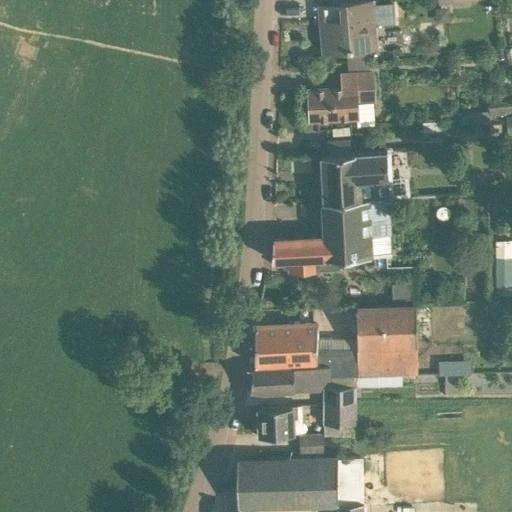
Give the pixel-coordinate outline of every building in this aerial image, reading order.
[(368,48),(366,26),(374,25),(372,1),(341,3),(343,20),(320,22),(323,52),(368,48)] [(374,125),(372,93),(371,74),(344,75),(345,88),(309,90),(310,119),(356,117),(356,126),(374,125)] [(511,97),(488,99),(489,110),(458,112),(459,119),(511,114),(511,97)] [(389,180),(389,152),(351,153),(350,141),(325,142),(325,154),(321,154),(323,202),(390,198),(389,180)] [(328,258),(340,258),(372,256),(371,236),(392,235),(390,198),(323,202),(325,237),(328,237),(328,258)] [(340,269),(340,258),(328,258),(328,237),(325,237),(273,239),(271,261),(290,259),(290,264),(292,264),(292,271),(340,269)] [(511,293),(511,238),(494,238),(493,294),(511,293)] [(255,326),(255,365),(331,362),(332,367),(331,379),(352,377),(416,376),(414,306),(354,307),(355,350),(332,351),(331,341),(316,341),(316,325),(255,326)] [(332,367),(252,369),(250,392),(321,390),(322,402),(354,402),(354,389),(352,389),(352,377),(331,379),(332,367)] [(354,402),(322,402),(323,438),(355,437),(354,402)] [(298,406),(257,406),(258,434),(292,434),(292,420),(298,420),(298,406)] [(322,451),(321,432),(309,433),(309,452),(322,451)] [(335,504),(335,502),(337,502),(336,457),(237,459),(237,506),(335,504)] [(362,501),(337,502),(335,502),(335,504),(335,511),(362,511),(362,503),(362,501)]
